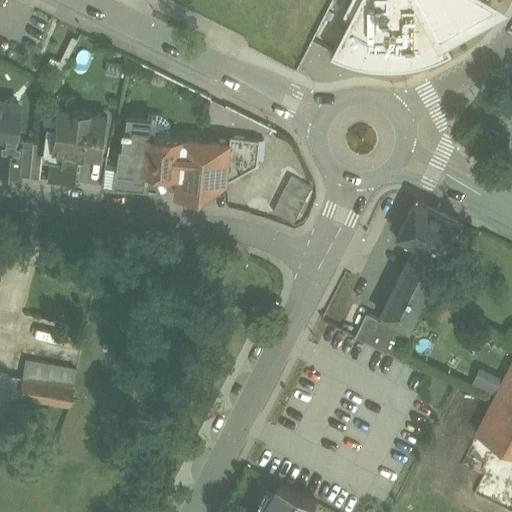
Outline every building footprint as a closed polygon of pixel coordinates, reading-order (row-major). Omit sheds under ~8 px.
[(379,62),(402,0),(358,0),(333,49),(347,55),(361,58),(379,62)] [(429,0),(402,0),(379,62),(410,62),(435,55),(455,46),(450,37),(449,35),(444,26),(429,0)] [(429,0),(444,26),(470,12),(491,0),(429,0)] [(491,0),(470,12),(444,26),(449,35),(450,37),(454,34),(477,21),(511,2),(507,0),(491,0)] [(19,99),(0,97),(0,168),(29,173),(32,138),(32,136),(15,135),(19,99)] [(94,107),(71,104),(71,106),(56,104),(48,161),(58,163),(56,176),(77,180),(80,151),(103,154),(109,111),(94,109),(94,107)] [(153,117),(133,115),(132,125),(125,124),(125,128),(126,128),(124,143),(121,143),(119,165),(116,165),(114,184),(146,188),(148,168),(168,169),(168,175),(179,176),(177,191),(202,194),(202,193),(227,179),(232,140),(230,140),(208,138),(208,135),(154,131),(154,130),(152,130),(153,117)] [(232,140),(227,179),(259,161),(262,135),(231,132),(230,140),(232,140)] [(42,138),(32,138),(29,173),(38,174),(42,138)] [(299,219),(317,183),(294,172),(276,208),(299,219)] [(463,218),(416,195),(415,197),(415,198),(399,231),(397,236),(411,243),(413,238),(429,246),(423,259),(411,253),(382,312),(410,326),(463,218)] [(408,329),(368,310),(356,332),(397,352),(408,329)] [(511,363),(478,432),(511,449),(511,363)] [(11,372),(0,370),(0,424),(4,425),(11,372)] [(73,383),(22,374),(18,394),(69,402),(73,383)] [(281,482),(265,511),(310,511),(316,500),(281,482)]
